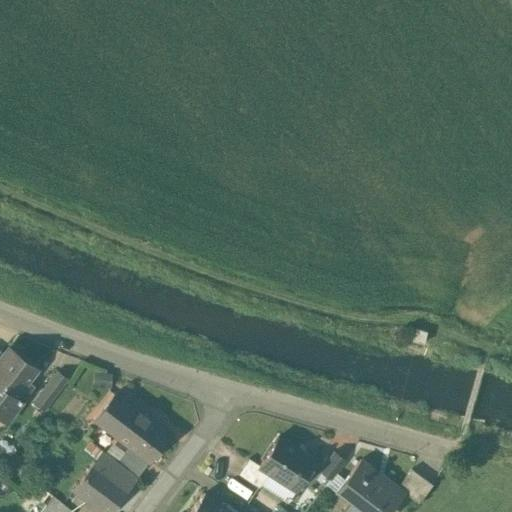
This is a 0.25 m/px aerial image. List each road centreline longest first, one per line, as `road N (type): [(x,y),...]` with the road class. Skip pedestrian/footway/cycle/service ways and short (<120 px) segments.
road 1 (residential): [(0,313),(232,393)]
road 2 (residential): [(232,393),(450,450)]
road 3 (residential): [(232,393),(147,511)]
